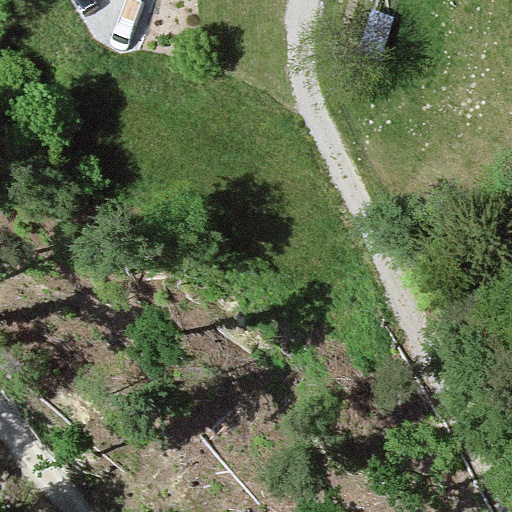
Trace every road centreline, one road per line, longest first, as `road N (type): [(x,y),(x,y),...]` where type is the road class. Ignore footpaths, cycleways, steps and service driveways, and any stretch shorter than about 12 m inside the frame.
road 1 (track): [(511,501),(317,120),(304,77),(301,0)]
road 2 (track): [(82,511),(0,393)]
